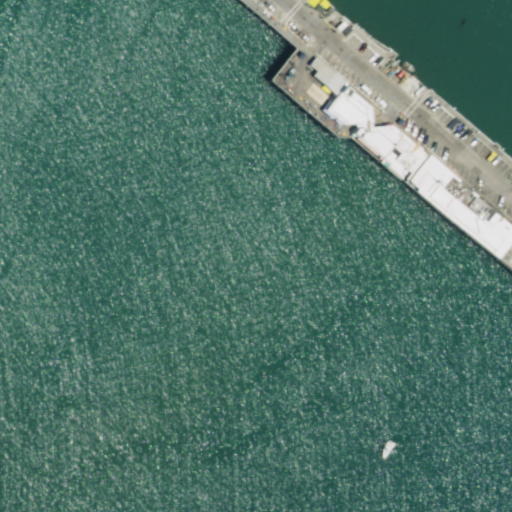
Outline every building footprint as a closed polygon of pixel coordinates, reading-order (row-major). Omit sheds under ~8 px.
[(312,56),(305,65),(312,71),(309,76),(330,94),(335,88),(332,84),(338,78),(312,56)] [(305,92),(312,83),(328,96),(320,105),(305,92)] [(319,111),(338,125),(367,122),(366,108),(341,86),(319,111)] [(348,135),(348,132),(351,128),(387,126),(423,156),(402,181),(348,135)] [(511,229),(511,275),(403,183),(425,156),(511,229)]
